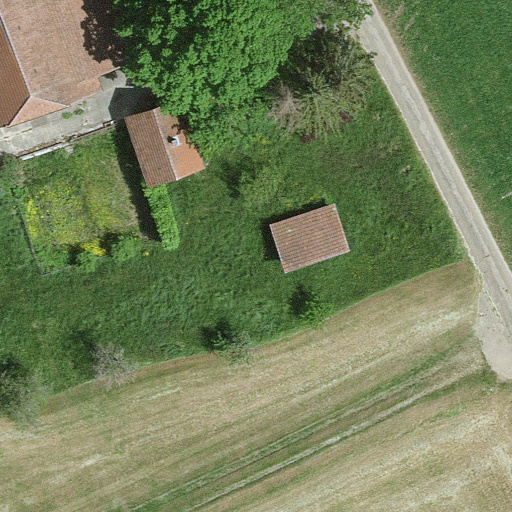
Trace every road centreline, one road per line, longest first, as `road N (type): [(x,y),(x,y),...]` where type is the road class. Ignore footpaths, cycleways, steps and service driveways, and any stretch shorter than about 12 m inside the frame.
road 1 (track): [(511,352),(183,511)]
road 2 (unclassified): [(511,309),(354,0)]
